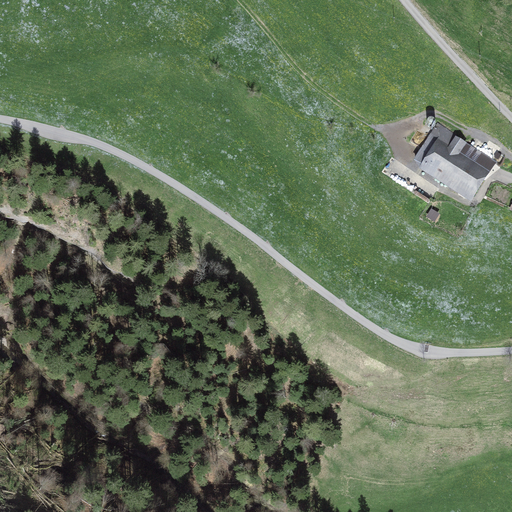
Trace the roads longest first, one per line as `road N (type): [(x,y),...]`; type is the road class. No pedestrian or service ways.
road 1 (unclassified): [(0,117),(63,132),(155,173),(389,338),(442,353),(511,350)]
road 2 (unclassified): [(404,0),(511,118)]
